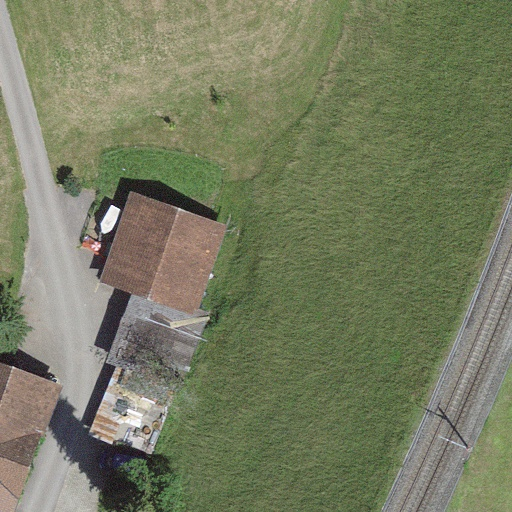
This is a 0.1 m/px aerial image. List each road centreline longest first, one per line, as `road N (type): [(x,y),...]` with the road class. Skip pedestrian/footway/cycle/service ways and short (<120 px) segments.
road 1 (track): [(0,39),(90,357),(38,511)]
road 2 (unknown): [(511,234),(398,511)]
